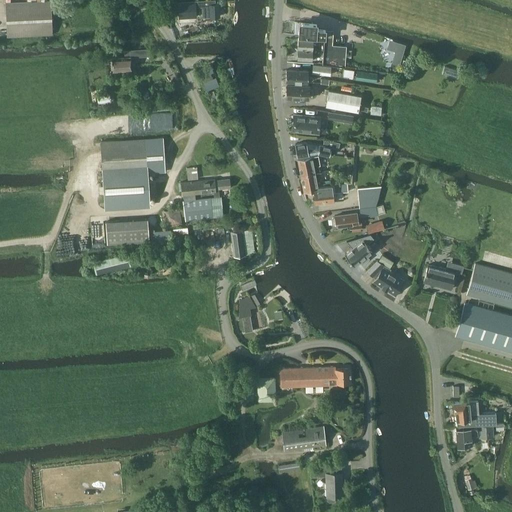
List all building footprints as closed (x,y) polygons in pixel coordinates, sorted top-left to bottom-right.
[(214,0),(205,0),(178,1),(179,18),(195,17),(195,7),(202,6),(202,17),(219,16),(219,4),(215,4),(214,0)] [(7,37),(52,34),(50,1),(5,3),(7,37)] [(332,30),(324,29),(324,28),(315,28),(315,23),(298,22),(298,34),(317,36),(323,36),(322,49),(322,56),(321,63),(343,66),(346,45),(331,43),(332,30)] [(297,47),(311,48),(314,48),(315,44),(311,43),(311,38),(297,37),(297,47)] [(390,49),(401,53),(404,44),(393,40),(390,49)] [(222,46),(195,46),(195,54),(222,53),(222,46)] [(311,48),(297,47),(296,57),(302,58),(302,60),(310,61),(311,48)] [(114,71),(133,70),(132,56),(114,58),(114,71)] [(311,72),(329,74),(330,66),(312,64),(311,72)] [(207,66),(198,70),(202,80),(206,90),(215,86),(211,76),(207,66)] [(445,66),(443,73),(459,76),(460,69),(445,66)] [(307,69),(285,69),(285,81),(307,81),(307,69)] [(343,76),(353,77),(354,70),(344,69),(343,76)] [(356,80),(376,83),(377,74),(358,71),(356,80)] [(308,85),(286,85),(286,97),(307,97),(308,85)] [(357,111),(359,95),(327,90),(325,105),(357,111)] [(382,113),(382,104),(372,104),(371,112),(382,113)] [(328,118),(352,122),(353,115),(329,111),(328,118)] [(318,132),(319,116),(293,114),(292,120),(291,122),(291,126),(292,127),(292,130),(302,131),(301,132),(309,133),(309,131),(318,132)] [(158,137),(100,141),(104,209),(150,206),(148,173),(160,172),(165,172),(163,137),(158,137)] [(339,141),(323,138),(322,144),(319,143),(318,144),(317,152),(319,153),(329,155),(330,146),(338,148),(339,141)] [(318,144),(305,141),(294,143),(296,157),(308,154),(317,152),(318,144)] [(297,159),(300,175),(318,171),(317,165),(319,165),(317,156),(297,159)] [(188,179),(198,179),(196,166),(187,167),(188,179)] [(317,187),(330,185),(329,180),(319,181),(318,178),(320,177),(319,171),(318,171),(300,175),(303,191),(313,190),(317,189),(317,187)] [(185,220),(222,216),(220,197),(219,197),(218,188),(230,187),(229,178),(215,179),(215,178),(180,182),(182,195),(183,195),(184,201),(183,201),(185,220)] [(317,189),(313,190),(312,191),(314,203),(332,201),(331,193),(347,191),(346,183),(330,185),(317,187),(317,189)] [(359,188),(360,207),(375,206),(380,186),(359,188)] [(377,204),(379,212),(386,210),(383,202),(377,204)] [(377,214),(375,206),(360,207),(360,215),(377,214)] [(166,208),(167,223),(182,223),(181,207),(166,208)] [(335,225),(335,226),(348,224),(349,229),(361,227),(360,222),(357,223),(356,212),(334,215),(334,216),(332,216),(331,218),(332,223),(333,225),(335,225)] [(366,223),(369,231),(385,226),(382,218),(366,223)] [(146,219),(104,221),(105,244),(148,241),(146,219)] [(156,241),(189,239),(188,228),(155,230),(156,241)] [(234,255),(254,252),(251,229),(231,231),(234,255)] [(368,234),(346,241),(348,244),(351,242),(354,246),(343,254),(353,266),(358,261),(361,264),(368,259),(365,255),(371,251),(366,244),(373,239),(368,234)] [(378,260),(389,267),(393,261),(382,254),(378,260)] [(388,271),(390,268),(376,260),(366,270),(375,278),(373,281),(381,286),(386,289),(388,290),(388,291),(395,295),(400,287),(398,286),(402,279),(388,271)] [(511,306),(511,272),(474,262),(466,293),(511,306)] [(449,289),(454,271),(427,264),(423,281),(449,289)] [(263,328),(258,306),(256,306),(248,295),(239,299),(240,316),(242,316),(245,332),(263,328)] [(455,334),(455,335),(462,337),(511,351),(511,317),(463,304),(455,333),(455,334)] [(335,382),(350,381),(350,367),(335,368),(335,365),(280,367),(281,385),(335,384),(335,382)] [(258,377),(258,401),(276,400),(275,377),(258,377)] [(456,426),(495,423),(494,412),(478,413),(477,400),(469,401),(469,400),(453,402),(454,411),(455,411),(456,426)] [(493,436),(492,425),(478,426),(479,437),(493,436)] [(285,449),(324,444),(322,427),(282,432),(285,449)] [(470,435),(476,435),(476,427),(455,429),(457,446),(471,444),(470,435)] [(280,471),(300,469),(299,462),(279,465),(280,471)] [(317,467),(309,468),(310,476),(325,476),(326,496),(327,496),(327,499),(329,501),(334,501),(336,499),(336,496),(342,496),(341,462),(318,463),(318,467),(317,467)] [(470,488),(473,487),(470,478),(465,480),(464,480),(467,489),(470,488)]
